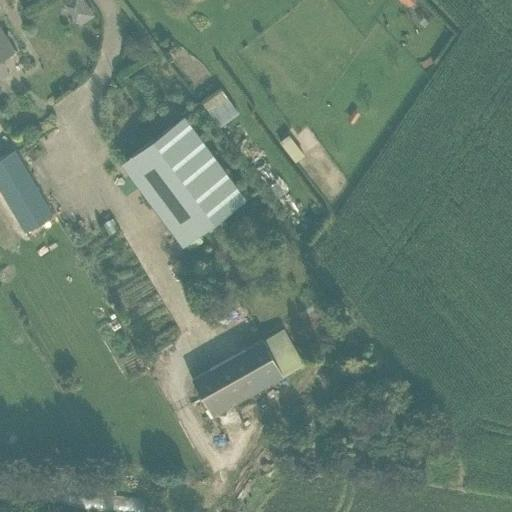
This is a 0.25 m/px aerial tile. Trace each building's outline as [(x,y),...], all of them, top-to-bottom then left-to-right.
[(88,6),(73,15),(78,23),(93,13),(88,6)] [(0,58),(14,50),(4,34),(5,33),(0,23),(0,58)] [(219,127),(238,112),(226,96),(207,111),(219,127)] [(183,114),(119,162),(180,244),(244,196),(183,114)] [(14,150),(0,157),(0,189),(24,231),(52,214),(14,150)] [(195,273),(189,280),(197,287),(204,280),(195,273)] [(190,378),(211,417),(283,376),(282,375),(303,362),(282,328),(261,340),(260,339),(190,378)] [(136,511),(140,511),(142,497),(94,495),(94,510),(136,511)]
